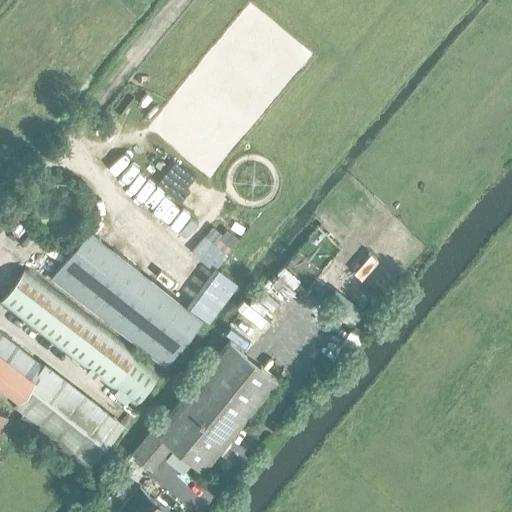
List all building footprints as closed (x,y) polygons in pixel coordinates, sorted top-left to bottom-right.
[(88,228),(51,276),(165,364),(202,317),(88,228)] [(191,250),(211,268),(221,257),(209,246),(213,241),(205,234),(191,250)] [(209,319),(238,282),(216,265),(187,302),(209,319)] [(26,267),(0,301),(0,303),(110,387),(137,352),(26,267)] [(22,412),(16,421),(73,464),(110,416),(43,365),(42,366),(0,334),(0,385),(18,399),(13,405),(22,412)] [(132,453),(151,469),(171,445),(201,470),(276,377),(230,339),(155,429),(153,428),(132,453)] [(167,511),(169,509),(140,485),(117,511),(167,511)]
